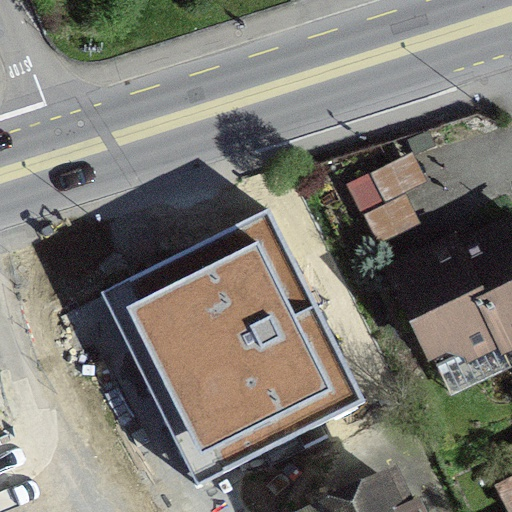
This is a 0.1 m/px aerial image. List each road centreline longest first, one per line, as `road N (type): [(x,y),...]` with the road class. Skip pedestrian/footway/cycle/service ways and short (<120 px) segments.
road 1 (primary): [(494,14),(69,151)]
road 2 (residential): [(1,0),(69,151)]
